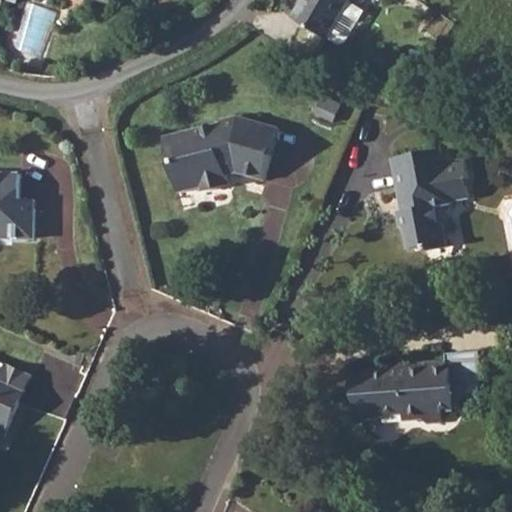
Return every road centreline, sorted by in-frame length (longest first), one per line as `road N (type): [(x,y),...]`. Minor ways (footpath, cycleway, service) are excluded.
road 1 (residential): [(199,511),(250,396),(252,365),(238,345),(143,292)]
road 2 (residential): [(46,511),(143,292)]
road 3 (residential): [(143,292),(78,90)]
road 4 (residential): [(237,0),(182,46),(78,90)]
